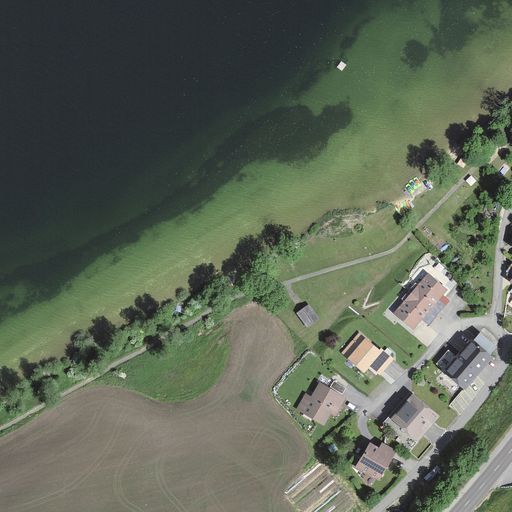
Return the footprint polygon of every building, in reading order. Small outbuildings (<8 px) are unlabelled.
[(432,276),(417,294),(442,315),(449,309),(443,304),(452,292),(432,276)] [(442,315),(417,294),(398,316),(418,332),(426,323),(431,327),(442,315)] [(300,316),(309,331),(324,321),(314,307),(300,316)] [(383,377),(396,361),(363,334),(346,355),(371,375),(375,370),(383,377)] [(449,375),(470,392),(498,358),(478,341),(449,375)] [(337,418),(348,398),(323,384),(314,400),(308,396),(299,412),(327,428),(334,416),(337,418)] [(396,421),(421,443),(444,418),(418,395),(396,421)] [(360,469),(382,483),(400,454),(378,440),(360,469)]
